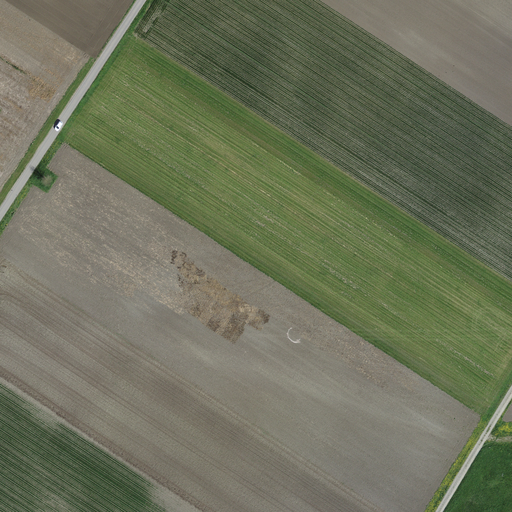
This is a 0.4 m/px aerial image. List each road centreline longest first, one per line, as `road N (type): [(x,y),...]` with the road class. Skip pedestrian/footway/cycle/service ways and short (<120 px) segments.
road 1 (track): [(148,0),(0,224)]
road 2 (track): [(439,511),(511,396)]
